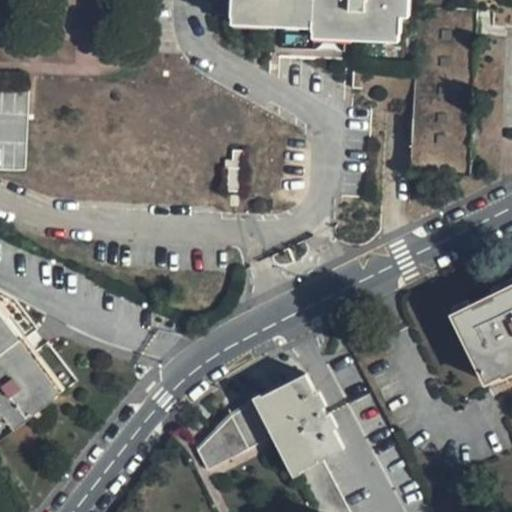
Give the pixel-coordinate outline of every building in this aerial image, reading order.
[(231,0),(232,11),(314,14),(313,24),(402,28),(402,0),(231,0)] [(481,9),(417,7),(410,173),(475,176),(481,9)] [(232,148),(231,160),(244,161),(245,148),(232,148)] [(243,169),(244,161),(231,160),(226,160),(225,168),(231,168),(243,169)] [(230,188),(243,189),(243,169),(231,168),(230,188)] [(511,288),(453,319),(487,385),(511,372),(511,288)] [(61,389),(0,307),(0,412),(3,416),(6,414),(15,426),(61,389)] [(294,468),(315,511),(348,511),(320,456),(342,444),(304,369),(263,389),(224,414),(193,449),(204,469),(275,432),(294,468)]
